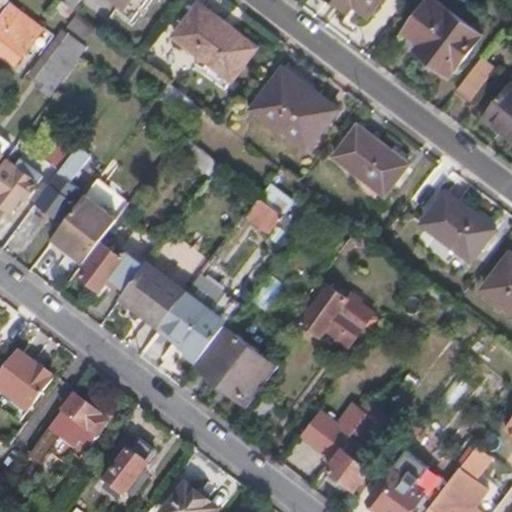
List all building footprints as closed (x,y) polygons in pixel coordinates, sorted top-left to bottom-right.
[(114,0),(126,9),(132,0),(114,0)] [(355,7),(371,19),(385,0),(333,0),(351,13),(355,7)] [(484,38),(435,0),(434,0),(403,39),(453,78),(484,38)] [(0,51),(18,65),(45,28),(12,3),(0,18),(0,51)] [(202,4),(177,37),(235,80),(259,47),(202,4)] [(66,44),(80,55),(86,47),(72,37),(66,44)] [(51,93),(80,55),(66,44),(40,79),(48,85),(45,89),(51,93)] [(498,71),(484,60),(459,92),(473,103),(498,71)] [(254,110),(310,151),(341,110),(321,95),(317,101),(281,74),(254,110)] [(193,122),(205,107),(174,84),(162,99),(193,122)] [(511,86),(486,119),(511,139),(511,86)] [(412,164),(361,126),(336,157),(387,196),(412,164)] [(63,172),(80,148),(65,136),(47,159),(63,172)] [(109,176),(133,194),(163,154),(139,136),(109,176)] [(220,172),(224,167),(184,136),(175,147),(201,166),(190,181),(205,192),(220,172)] [(10,148),(0,140),(0,150),(5,154),(10,148)] [(92,157),(80,148),(63,172),(40,203),(64,221),(77,203),(74,201),(82,190),(72,182),(92,157)] [(40,184),(9,160),(0,170),(0,203),(12,212),(25,196),(28,199),(40,184)] [(205,192),(204,193),(217,202),(233,182),(220,172),(205,192)] [(448,192),(424,224),(473,262),(498,230),(448,192)] [(119,221),(89,196),(56,240),(86,264),(119,221)] [(263,201),(252,216),(282,240),(294,225),(263,201)] [(34,210),(11,242),(21,249),(45,218),(34,210)] [(242,225),(225,248),(231,252),(248,230),(242,225)] [(114,276),(131,289),(149,265),(133,253),(127,260),(106,245),(84,275),(103,290),(114,276)] [(511,253),(485,290),(511,310),(511,253)] [(165,327),(188,297),(190,294),(151,263),(149,265),(131,289),(125,297),(165,327)] [(190,294),(188,297),(209,313),(221,298),(200,282),(190,294)] [(321,336),(327,328),(339,337),(338,339),(351,349),(376,316),(351,298),(349,300),(331,286),(321,299),(317,297),(310,306),(314,309),(303,323),(307,325),(307,330),(315,336),(318,334),(321,336)] [(394,316),(404,303),(392,294),(380,310),(392,319),(394,316)] [(182,345),(201,360),(226,328),(208,314),(209,313),(188,297),(165,327),(164,330),(178,340),(182,334),(188,339),(182,345)] [(408,326),(394,316),(392,319),(384,330),(397,340),(408,326)] [(196,367),(250,408),(282,366),(265,354),(227,326),(226,328),(201,360),(196,367)] [(390,346),(378,337),(364,356),(369,359),(348,385),(359,394),(378,370),(371,365),(379,355),(382,357),(390,346)] [(0,383),(0,389),(29,412),(55,379),(23,353),(0,383)] [(79,397),(59,423),(92,448),(115,419),(106,411),(103,416),(79,397)] [(368,417),(344,448),(347,450),(332,469),(344,478),(341,482),(348,487),(351,483),(357,488),(380,459),(364,446),(380,425),(368,417)] [(109,483),(128,497),(132,491),(137,495),(146,483),(141,480),(151,468),(148,466),(156,454),(142,443),(137,450),(124,440),(109,460),(120,468),(109,483)] [(479,445),(460,470),(476,483),(495,457),(479,445)] [(396,469),(371,501),(385,511),(412,511),(427,493),(396,469)] [(476,483),(460,470),(428,511),(481,511),(476,508),(488,492),(476,483)] [(220,511),(221,511),(188,486),(168,511),(220,511)]
